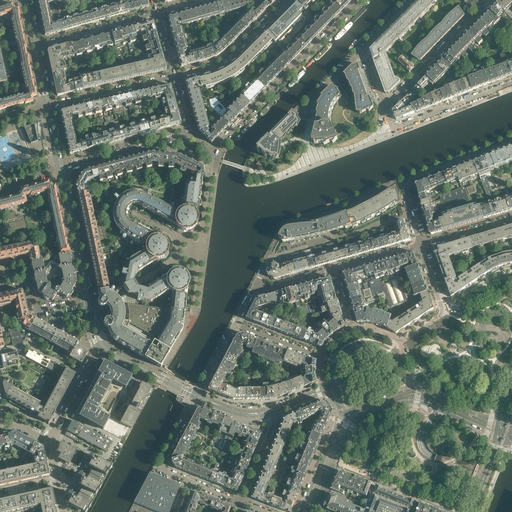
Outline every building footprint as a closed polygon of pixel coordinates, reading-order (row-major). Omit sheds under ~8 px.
[(47,6),(46,0),(38,2),(39,8),(47,6)] [(307,3),(304,0),(295,0),(296,0),(297,2),(303,8),(306,10),(307,8),(305,6),(307,3)] [(346,7),(338,0),(337,0),(335,2),(333,0),(332,0),(332,1),(341,11),(346,7)] [(420,19),(422,17),(425,14),(429,9),(433,6),(435,4),(435,3),(437,0),(420,0),(382,38),(391,48),(392,47),(394,45),(394,44),(399,39),(399,40),(400,40),(402,37),(405,34),(409,30),(412,27),(415,25),(415,24),(414,24),(419,19),(420,19)] [(462,0),(464,1),(465,2),(466,1),(467,2),(466,3),(472,9),(480,0),(462,0)] [(511,0),(501,0),(497,5),(497,4),(497,5),(511,19),(511,0)] [(341,11),(332,1),(330,3),(333,5),(330,8),(337,15),(341,11)] [(149,7),(149,6),(148,2),(140,4),(140,3),(139,4),(139,3),(137,2),(135,3),(133,3),(135,11),(148,8),(149,7)] [(262,13),(268,6),(264,2),(257,9),(262,13)] [(294,27),(303,18),(298,13),(300,11),(299,11),(300,10),(301,10),(303,8),(297,2),(295,4),(293,3),(283,13),(285,14),(284,15),(283,15),(281,17),(282,17),(281,18),(279,17),(266,30),(268,31),(265,34),(273,42),(274,43),(277,40),(279,42),(285,36),(284,36),(285,35),(286,35),(292,29),(289,27),(292,25),(294,27)] [(20,16),(19,8),(15,8),(13,7),(12,4),(4,6),(4,7),(6,15),(11,13),(12,18),(19,16),(20,16)] [(356,22),(370,8),(371,7),(370,6),(370,5),(369,5),(368,5),(367,5),(366,6),(353,19),(353,20),(353,21),(354,21),(354,22),(355,22),(356,22)] [(511,24),(511,19),(497,5),(493,8),(500,15),(505,19),(511,26),(511,24)] [(60,14),(59,12),(61,11),(61,8),(48,12),(40,14),(41,19),(49,17),(60,14)] [(337,15),(330,8),(327,11),(324,8),(323,10),(333,20),(337,15)] [(449,31),(464,17),(465,16),(463,13),(463,14),(460,9),(459,8),(456,10),(451,14),(446,19),(443,24),(442,24),(449,31)] [(500,15),(493,8),(490,11),(499,20),(501,18),(499,16),(500,15)] [(257,18),(262,13),(257,9),(256,11),(254,9),(253,9),(251,11),(250,11),(257,18)] [(333,20),(323,10),(321,11),(324,14),(321,17),(328,24),(333,20)] [(257,18),(250,11),(246,14),(254,21),(257,18)] [(499,20),(490,11),(486,15),(496,25),(497,23),(499,26),(501,24),(498,22),(500,20),(499,20)] [(186,23),(183,13),(167,18),(170,26),(176,24),(175,22),(178,21),(178,23),(180,24),(181,23),(182,24),(186,23)] [(254,21),(246,14),(243,18),(250,25),(254,21)] [(500,29),(496,25),(486,15),(480,21),(488,29),(494,35),(500,29)] [(19,16),(12,18),(11,18),(16,44),(17,44),(25,43),(19,16)] [(328,24),(321,17),(318,20),(316,17),(314,19),(315,20),(324,28),(328,24)] [(250,25),(243,18),(240,21),(247,28),(250,25)] [(504,34),(511,26),(505,19),(503,21),(507,24),(505,25),(502,28),(504,30),(502,32),(504,34)] [(324,28),(315,20),(314,21),(315,23),(312,26),(320,33),(324,28)] [(247,28),(240,21),(233,28),(240,35),(247,28)] [(486,31),(488,29),(480,21),(477,25),(488,36),(489,37),(490,37),(489,35),(490,34),(486,31)] [(135,32),(140,30),(154,27),(153,22),(134,27),(135,32)] [(51,29),(51,25),(50,23),(42,25),(44,31),(51,29)] [(59,32),(57,24),(55,25),(52,26),(52,27),(52,29),(51,29),(44,31),(44,35),(45,36),(46,36),(59,32)] [(348,25),(334,38),(333,38),(333,39),(333,40),(333,41),(334,41),(334,42),(335,42),(336,42),(336,41),(337,41),(351,28),(351,27),(351,26),(351,25),(350,25),(350,24),(349,24),(348,24),(348,25)] [(435,45),(449,31),(442,24),(441,25),(437,29),(432,33),(429,38),(428,38),(435,45)] [(488,36),(477,25),(473,29),(481,36),(483,34),(486,38),(488,36)] [(320,33),(312,26),(309,29),(308,27),(306,29),(315,38),(320,33)] [(133,42),(129,28),(124,30),(127,39),(129,38),(131,43),(133,42)] [(240,35),(233,28),(226,35),(233,42),(240,35)] [(315,38),(306,29),(305,30),(306,32),(303,35),(311,42),(315,38)] [(481,36),(473,29),(469,32),(481,43),(483,42),(479,38),(481,36)] [(208,30),(204,32),(202,32),(207,43),(213,40),(208,30)] [(123,45),(119,31),(111,33),(114,43),(118,56),(121,56),(120,52),(119,53),(118,48),(124,47),(123,45)] [(143,40),(157,36),(156,31),(147,34),(148,36),(143,38),(142,36),(137,38),(138,41),(143,40)] [(481,43),(469,32),(466,36),(473,44),(475,42),(479,45),(481,43)] [(263,50),(265,47),(267,48),(273,42),(265,34),(264,33),(260,36),(259,36),(259,37),(258,37),(256,39),(256,40),(255,40),(255,41),(255,42),(248,49),(247,49),(246,49),(246,50),(243,52),(243,53),(242,54),(239,58),(247,66),(256,57),(257,58),(264,51),(263,50)] [(110,47),(106,35),(101,36),(104,46),(106,45),(107,48),(110,47)] [(233,42),(226,35),(222,39),(229,46),(233,42)] [(311,42),(303,35),(300,38),(299,36),(297,38),(306,47),(311,42)] [(472,45),(473,44),(466,36),(462,40),(474,51),(475,52),(476,51),(474,50),(475,49),(472,45)] [(100,50),(96,37),(91,39),(94,49),(96,48),(97,50),(100,50)] [(306,47),(297,38),(296,40),(297,41),(294,44),(301,51),(306,47)] [(395,78),(386,52),(387,51),(391,48),(382,38),(370,50),(386,94),(388,92),(388,93),(398,84),(399,85),(401,81),(400,81),(396,78),(395,78)] [(420,61),(433,48),(435,45),(428,38),(427,39),(423,43),(418,48),(412,56),(418,60),(420,61)] [(229,46),(222,39),(219,42),(226,49),(229,46)] [(90,52),(86,40),(81,42),(84,52),(86,51),(87,53),(90,52)] [(474,51),(462,40),(458,43),(466,51),(468,49),(472,53),(474,51)] [(160,46),(158,41),(149,43),(150,46),(145,47),(146,50),(160,46)] [(226,49),(219,42),(217,43),(216,41),(214,42),(222,52),(226,49)] [(26,52),(26,50),(26,49),(27,48),(26,42),(25,43),(17,44),(19,54),(21,63),(29,61),(30,61),(28,55),(27,56),(26,52)] [(222,52),(214,42),(213,44),(214,46),(213,46),(218,55),(222,52)] [(80,55),(76,43),(71,45),(73,55),(76,54),(77,56),(80,55)] [(466,51),(458,43),(455,47),(466,58),(468,56),(464,53),(466,51)] [(301,51),(294,44),(291,47),(290,46),(288,47),(297,56),(301,51)] [(317,62),(331,48),(331,47),(331,46),(331,45),(331,44),(330,44),(329,45),(328,45),(327,46),(314,59),(313,59),(313,60),(313,61),(314,62),(315,62),(315,63),(316,63),(316,62),(317,62)] [(73,55),(71,45),(65,46),(68,57),(69,56),(70,57),(74,56),(73,55)] [(218,55),(213,46),(211,47),(210,45),(208,46),(209,49),(213,58),(218,55)] [(68,57),(65,46),(60,48),(62,55),(64,58),(68,57)] [(162,56),(161,51),(160,46),(146,50),(148,59),(150,59),(162,56)] [(297,56),(288,47),(286,49),(288,51),(285,54),(292,61),(297,56)] [(466,58),(455,47),(451,51),(459,58),(461,56),(464,60),(466,58)] [(62,55),(60,48),(49,51),(48,52),(50,59),(60,57),(63,59),(64,58),(62,55)] [(185,57),(183,53),(185,52),(186,50),(186,49),(177,52),(179,58),(185,57)] [(457,60),(459,58),(451,51),(448,54),(455,62),(460,67),(461,66),(460,65),(461,64),(457,60)] [(292,61),(285,54),(284,52),(280,56),(289,64),(292,61)] [(194,63),(192,54),(190,54),(189,56),(189,57),(186,58),(188,65),(194,63)] [(455,62),(448,54),(444,58),(452,66),(455,62)] [(285,68),(276,60),(273,56),(271,55),(267,58),(273,64),(281,72),(285,68)] [(166,69),(162,56),(150,59),(150,62),(153,73),(166,70),(166,69)] [(289,64),(280,56),(276,60),(285,68),(289,64)] [(414,65),(410,61),(408,62),(402,56),(398,61),(410,72),(409,72),(414,68),(413,66),(414,65)] [(64,66),(64,63),(63,62),(62,62),(62,60),(63,59),(60,57),(50,59),(52,71),(66,68),(65,66),(64,66)] [(188,65),(186,58),(185,58),(185,57),(179,58),(181,66),(188,65)] [(237,74),(244,69),(247,66),(239,58),(237,60),(236,60),(235,60),(234,61),(232,63),(231,63),(231,64),(230,65),(225,69),(224,69),(223,69),(222,69),(219,70),(219,71),(218,71),(218,72),(217,73),(214,74),(218,84),(222,83),(230,79),(230,81),(231,80),(238,75),(237,74)] [(452,66),(444,58),(440,62),(448,69),(452,66)] [(34,88),(32,75),(29,61),(21,63),(20,63),(26,90),(27,89),(34,88)] [(153,73),(150,62),(133,66),(136,78),(153,73)] [(448,69),(440,62),(437,65),(445,73),(448,69)] [(511,75),(511,73),(508,63),(503,65),(508,77),(511,75)] [(281,72),(273,64),(269,67),(278,76),(281,72)] [(361,73),(360,71),(360,70),(358,65),(354,66),(353,66),(345,75),(344,75),(344,78),(347,78),(359,74),(361,73)] [(445,73),(437,65),(433,69),(441,77),(445,73)] [(508,77),(503,65),(499,67),(503,79),(508,77)] [(136,78),(133,66),(115,70),(118,82),(136,78)] [(278,76),(269,67),(265,71),(274,79),(278,76)] [(503,79),(499,67),(494,69),(499,81),(503,79)] [(63,74),(63,71),(66,70),(66,68),(52,71),(53,76),(63,74)] [(441,77),(433,69),(430,72),(438,80),(441,77)] [(489,84),(485,72),(484,69),(482,70),(483,73),(481,74),(485,86),(489,84)] [(499,81),(494,69),(489,71),(494,82),(499,81)] [(118,82),(115,70),(98,74),(100,86),(118,82)] [(274,79),(265,71),(264,73),(262,70),(260,72),(271,83),(274,79)] [(292,87),(305,74),(305,73),(306,72),(306,71),(305,70),(304,70),(303,70),(302,71),(288,84),(288,85),(288,86),(289,87),(290,87),(291,87),(292,87)] [(494,82),(489,71),(485,72),(489,84),(494,82)] [(67,80),(68,78),(71,78),(70,72),(63,74),(53,76),(55,87),(63,85),(63,86),(65,86),(64,84),(65,83),(65,82),(66,81),(67,80)] [(271,83),(260,72),(257,75),(259,77),(268,86),(271,83)] [(438,80),(430,72),(426,76),(434,84),(438,80)] [(485,86),(481,74),(478,75),(477,72),(475,73),(481,87),(485,86)] [(481,87),(475,73),(473,73),(474,76),(472,77),(477,89),(481,87)] [(100,86),(98,74),(80,78),(83,90),(100,86)] [(218,84),(214,74),(211,75),(210,75),(209,74),(208,74),(205,75),(204,76),(203,76),(203,77),(199,78),(201,87),(205,86),(205,88),(214,86),(218,84)] [(362,80),(359,74),(347,78),(348,81),(348,84),(350,85),(350,84),(362,80)] [(477,89),(472,77),(470,78),(469,75),(467,76),(468,79),(473,91),(477,89)] [(413,98),(429,82),(433,86),(434,84),(426,76),(409,93),(413,98)] [(83,90),(80,78),(79,77),(76,78),(73,78),(73,81),(75,92),(83,90)] [(268,86),(259,77),(256,81),(264,89),(268,86)] [(201,87),(199,78),(193,79),(194,85),(197,84),(198,86),(199,87),(201,87)] [(473,91),(468,79),(463,81),(468,93),(473,91)] [(364,87),(362,80),(350,84),(350,85),(351,88),(351,91),(353,91),(364,87)] [(75,92),(73,81),(65,83),(64,84),(65,86),(63,86),(63,85),(55,87),(57,96),(75,92)] [(264,89),(256,81),(252,85),(261,93),(264,89)] [(468,93),(463,81),(459,83),(463,94),(468,93)] [(463,94),(459,83),(454,85),(458,96),(463,94)] [(261,93),(252,85),(250,87),(248,84),(246,86),(257,97),(261,93)] [(458,96),(454,85),(449,86),(454,98),(458,96)] [(257,97),(246,86),(245,88),(247,90),(245,92),(253,100),(257,97)] [(285,86),(275,96),(278,99),(288,89),(285,86)] [(331,116),(331,113),(332,110),(333,108),(335,105),(336,103),(338,100),(339,99),(342,96),(338,91),(338,90),(332,86),(322,96),(322,97),(318,104),(319,105),(317,113),(318,114),(316,121),(317,123),(312,141),(317,142),(318,143),(326,143),(327,144),(334,141),(335,141),(338,139),(332,125),(331,122),(331,119),(331,116)] [(454,98),(449,86),(445,88),(445,89),(449,100),(454,98)] [(367,94),(364,87),(353,91),(354,94),(353,97),(355,98),(356,100),(363,99),(363,98),(370,98),(370,97),(368,93),(367,94)] [(33,97),(37,96),(35,88),(34,88),(27,89),(28,94),(23,96),(25,103),(25,104),(33,102),(32,99),(33,97)] [(449,100),(445,89),(441,91),(445,101),(449,100)] [(445,101),(441,91),(436,93),(440,103),(445,101)] [(253,100),(245,92),(241,95),(250,104),(253,100)] [(401,110),(413,98),(409,93),(392,111),(395,114),(394,114),(396,120),(402,118),(402,117),(403,117),(416,112),(412,107),(402,111),(401,110)] [(440,103),(436,93),(431,95),(435,105),(440,103)] [(0,110),(25,103),(23,96),(22,95),(0,101),(0,110)] [(173,95),(166,97),(165,97),(166,99),(162,100),(162,103),(174,99),(173,95)] [(250,104),(241,95),(238,99),(246,107),(250,104)] [(435,105),(431,95),(427,97),(427,98),(431,107),(435,105)] [(216,106),(214,97),(208,98),(209,102),(211,107),(216,113),(218,110),(215,107),(216,106)] [(277,102),(274,98),(256,115),(259,119),(277,102)] [(374,107),(372,103),(373,102),(372,100),(371,100),(370,98),(363,98),(363,99),(364,112),(370,109),(371,110),(374,107)] [(431,107),(427,98),(422,99),(423,100),(426,109),(431,107)] [(176,104),(174,99),(162,103),(164,108),(168,106),(176,104)] [(246,107),(238,99),(234,103),(243,111),(246,107)] [(364,112),(363,99),(356,100),(356,104),(355,104),(355,107),(356,107),(357,112),(362,111),(363,112),(364,112)] [(236,118),(227,110),(220,102),(217,105),(217,106),(220,109),(218,110),(216,113),(222,118),(229,125),(236,118)] [(243,111),(234,103),(231,106),(239,115),(243,111)] [(421,110),(418,103),(411,106),(412,107),(416,112),(421,110)] [(177,109),(176,106),(176,104),(168,106),(168,109),(164,110),(165,112),(177,109)] [(239,115),(231,106),(227,110),(236,118),(239,115)] [(78,115),(76,107),(60,111),(62,122),(71,120),(70,115),(71,114),(73,115),(75,115),(75,116),(78,115)] [(287,135),(291,130),(292,130),(296,125),(297,125),(299,122),(296,118),(297,116),(291,112),(266,136),(256,147),(257,150),(258,150),(259,150),(263,155),(265,155),(272,158),(273,157),(278,158),(279,145),(280,143),(279,143),(280,141),(282,140),(286,136),(287,135)] [(181,123),(178,114),(171,116),(172,118),(169,119),(170,127),(180,124),(181,123)] [(161,129),(158,120),(155,121),(155,120),(154,118),(152,119),(156,131),(161,129)] [(229,125),(222,118),(218,122),(225,129),(229,125)] [(236,136),(240,140),(258,122),(254,118),(236,136)] [(156,131),(152,119),(147,120),(150,132),(156,131)] [(73,131),(72,125),(71,120),(62,122),(65,133),(73,131)] [(150,132),(147,120),(142,121),(145,133),(150,132)] [(39,123),(34,125),(38,142),(47,140),(43,122),(39,123)] [(225,129),(218,122),(215,125),(222,132),(225,129)] [(140,135),(138,126),(134,127),(134,126),(134,124),(132,125),(135,136),(140,135)] [(38,142),(34,125),(24,128),(30,143),(38,142)] [(222,132),(215,125),(211,129),(212,129),(218,136),(222,132)] [(130,138),(127,129),(124,130),(124,129),(124,127),(121,128),(125,139),(130,138)] [(109,144),(106,135),(105,128),(97,130),(98,135),(97,135),(98,136),(95,137),(94,136),(92,136),(85,138),(86,141),(88,149),(109,144)] [(211,143),(218,136),(212,129),(208,133),(204,136),(211,143)] [(119,141),(117,132),(113,133),(114,132),(113,130),(111,131),(114,142),(119,141)] [(75,142),(74,136),(73,131),(65,133),(67,144),(75,142)] [(78,152),(76,147),(76,145),(75,142),(67,144),(69,155),(78,152)] [(511,161),(507,149),(502,151),(506,163),(511,161)] [(506,163),(502,151),(496,153),(501,165),(506,163)] [(161,167),(162,154),(150,153),(153,161),(156,162),(159,162),(158,167),(161,167)] [(501,165),(496,153),(491,155),(490,155),(495,167),(501,165)] [(149,167),(146,154),(141,156),(143,164),(145,163),(147,168),(149,167)] [(495,167),(490,155),(485,158),(489,169),(495,167)] [(139,170),(136,157),(126,160),(130,173),(132,172),(131,167),(133,167),(136,166),(137,171),(139,170)] [(182,172),(182,171),(188,160),(183,158),(179,165),(178,168),(181,169),(179,171),(182,172)] [(489,169),(485,158),(474,162),(479,175),(487,197),(490,196),(493,195),(486,177),(491,174),(489,169)] [(130,173),(126,160),(121,161),(123,169),(126,169),(127,174),(130,173)] [(190,170),(194,163),(188,160),(182,171),(185,172),(186,169),(190,170)] [(120,176),(116,162),(111,164),(113,172),(116,171),(117,176),(120,176)] [(474,162),(457,168),(462,182),(463,183),(469,181),(471,180),(476,178),(475,176),(479,175),(474,162)] [(203,172),(204,168),(203,167),(194,163),(190,170),(194,172),(195,174),(203,172)] [(110,178),(106,165),(101,167),(104,175),(106,174),(107,179),(110,178)] [(99,176),(96,168),(91,170),(93,178),(99,176)] [(462,182),(457,168),(451,171),(455,181),(458,180),(460,183),(462,182)] [(93,178),(91,170),(85,171),(87,180),(93,178)] [(87,180),(85,171),(83,172),(77,182),(83,185),(87,180)] [(455,181),(451,171),(444,173),(448,184),(453,182),(454,186),(457,185),(455,181)] [(448,184),(444,173),(436,176),(440,185),(444,184),(444,185),(448,184)] [(119,285),(118,287),(120,290),(122,289),(124,289),(123,288),(134,281),(134,280),(136,273),(157,261),(158,262),(160,260),(160,259),(165,257),(168,253),(169,247),(168,242),(164,238),(159,236),(156,236),(156,235),(138,225),(137,224),(135,222),(133,223),(133,224),(132,223),(129,221),(128,221),(127,219),(126,218),(126,215),(126,214),(126,211),(128,211),(129,209),(128,208),(128,207),(130,205),(131,205),(134,204),(135,204),(137,204),(138,204),(141,206),(142,206),(142,207),(142,209),(145,210),(146,210),(146,209),(160,217),(159,218),(162,220),(163,218),(175,225),(174,226),(177,228),(178,227),(178,228),(179,228),(180,229),(181,229),(182,230),(183,230),(184,231),(185,231),(186,231),(187,231),(188,231),(189,230),(190,232),(194,230),(194,228),(195,227),(196,226),(196,225),(197,224),(197,223),(198,223),(198,222),(198,221),(198,220),(198,219),(198,218),(198,217),(198,216),(197,215),(197,214),(198,214),(199,207),(200,207),(201,206),(201,203),(200,202),(203,177),(203,176),(202,175),(197,176),(197,177),(196,177),(196,178),(195,183),(193,183),(193,185),(189,184),(187,189),(184,207),(183,207),(183,208),(181,208),(183,212),(182,212),(180,209),(179,209),(179,210),(178,211),(176,209),(175,211),(171,209),(173,208),(174,206),(174,205),(173,204),(172,204),(171,205),(168,203),(166,206),(152,199),(153,197),(149,195),(148,196),(146,195),(145,195),(144,194),(143,194),(142,193),(141,193),(140,193),(139,193),(138,192),(136,192),(134,192),(133,192),(132,193),(130,193),(129,193),(128,194),(127,194),(125,195),(124,196),(123,196),(122,197),(121,198),(120,199),(119,199),(119,200),(117,204),(116,205),(115,207),(115,209),(114,210),(114,211),(114,212),(114,214),(114,215),(114,216),(114,218),(115,219),(115,220),(115,221),(116,222),(116,224),(117,225),(118,226),(119,227),(119,228),(120,229),(121,230),(122,231),(124,232),(127,234),(126,236),(133,240),(140,244),(141,244),(143,245),(144,244),(145,245),(145,247),(149,247),(149,249),(145,249),(145,251),(144,252),(143,251),(130,259),(127,271),(123,270),(121,275),(123,276),(123,277),(121,276),(120,279),(120,284),(119,285)] [(440,185),(436,176),(429,179),(433,189),(436,188),(436,187),(440,185)] [(511,189),(511,177),(495,184),(497,188),(509,184),(511,190),(511,189)] [(433,189),(429,179),(421,182),(425,191),(429,190),(429,191),(433,189)] [(475,191),(471,180),(469,181),(471,186),(465,189),(467,194),(467,196),(469,202),(466,202),(468,209),(474,207),(473,206),(473,205),(469,194),(475,191)] [(57,193),(55,185),(53,186),(49,183),(48,181),(41,183),(41,184),(43,191),(46,191),(47,191),(48,192),(49,195),(56,193),(57,193)] [(426,194),(425,191),(421,182),(417,184),(416,185),(417,189),(419,196),(426,194)] [(43,191),(41,184),(28,188),(30,195),(30,196),(34,195),(35,194),(39,193),(40,194),(44,193),(43,191)] [(25,196),(30,195),(28,188),(28,187),(20,189),(21,192),(19,196),(16,196),(18,205),(22,204),(21,203),(23,203),(23,204),(27,203),(25,196)] [(466,202),(469,202),(467,196),(467,194),(465,189),(464,187),(441,196),(439,196),(442,205),(443,209),(451,206),(466,202)] [(400,202),(398,196),(396,190),(394,191),(393,190),(392,191),(391,189),(388,191),(395,204),(397,202),(398,204),(400,202)] [(395,204),(388,191),(387,192),(382,195),(378,198),(375,200),(382,212),(386,209),(389,207),(392,206),(395,204)] [(91,201),(90,198),(90,196),(89,197),(88,192),(78,194),(78,198),(79,198),(80,203),(80,204),(80,206),(81,206),(81,208),(91,206),(90,201),(91,201)] [(56,193),(49,195),(48,195),(48,199),(49,199),(50,201),(50,204),(50,208),(59,206),(56,193)] [(430,200),(429,196),(427,196),(426,194),(419,196),(421,202),(430,200)] [(18,205),(16,196),(7,199),(9,207),(9,208),(10,208),(14,207),(14,206),(18,205)] [(16,217),(15,212),(10,213),(8,208),(9,208),(9,207),(7,199),(3,200),(5,209),(8,220),(3,222),(5,228),(9,226),(10,230),(15,229),(16,230),(21,228),(20,227),(25,226),(22,216),(20,217),(20,216),(16,217)] [(382,212),(375,200),(370,202),(367,204),(364,205),(361,207),(367,220),(372,217),(375,216),(378,214),(382,212)] [(435,205),(434,202),(431,203),(430,200),(421,202),(422,208),(435,205)] [(504,213),(501,202),(499,202),(498,200),(496,201),(500,214),(504,213)] [(496,215),(493,204),(490,205),(490,203),(488,203),(492,217),(496,215)] [(433,212),(432,209),(436,208),(435,205),(422,208),(424,214),(433,212)] [(487,218),(484,207),(482,208),(481,205),(479,206),(483,219),(487,218)] [(62,220),(59,206),(50,208),(51,212),(52,213),(53,217),(52,217),(53,221),(62,220)] [(94,219),(92,213),(91,206),(81,208),(82,210),(81,210),(81,212),(82,213),(83,216),(82,217),(83,219),(84,220),(84,221),(94,219)] [(474,208),(474,207),(468,209),(454,214),(453,211),(444,214),(444,215),(442,215),(442,217),(442,219),(439,220),(442,232),(483,219),(479,206),(474,208)] [(367,220),(361,207),(358,208),(355,210),(351,211),(347,213),(351,225),(352,226),(351,226),(351,227),(356,225),(359,223),(363,222),(367,220)] [(432,219),(431,215),(435,214),(434,211),(433,212),(424,214),(426,220),(432,219)] [(337,229),(340,228),(341,229),(347,227),(347,226),(351,225),(347,213),(347,212),(336,216),(326,219),(318,222),(317,220),(311,221),(306,223),(302,223),(298,224),(292,225),(290,226),(289,227),(287,229),(286,230),(285,231),(284,232),(283,233),(282,235),(283,242),(290,241),(291,244),(296,243),(295,243),(295,242),(295,241),(301,240),(308,238),(314,237),(321,235),(321,234),(321,233),(330,231),(337,229)] [(102,225),(101,225),(96,226),(96,224),(95,224),(94,219),(84,221),(84,223),(84,224),(84,226),(85,226),(86,231),(85,232),(86,234),(87,234),(87,238),(87,240),(88,241),(89,244),(88,245),(89,247),(89,248),(90,249),(99,247),(98,243),(100,243),(99,240),(104,239),(105,239),(102,225)] [(436,233),(433,224),(431,224),(431,222),(433,222),(432,219),(426,220),(430,234),(431,235),(436,233)] [(66,239),(62,220),(53,221),(54,225),(55,226),(55,228),(56,230),(55,231),(57,238),(57,239),(58,241),(66,239)] [(442,232),(439,220),(437,221),(437,222),(433,224),(436,233),(442,232)] [(408,230),(407,226),(406,224),(405,221),(396,224),(397,227),(398,227),(400,232),(402,232),(408,230)] [(511,237),(509,226),(493,231),(496,242),(511,237)] [(410,239),(408,230),(402,232),(403,234),(401,234),(403,242),(409,240),(410,240),(409,240),(410,239)] [(496,242),(493,231),(478,236),(481,247),(496,242)] [(403,242),(401,234),(400,234),(397,235),(396,232),(394,233),(397,244),(403,242)] [(397,244),(394,233),(392,233),(392,236),(389,237),(391,246),(397,244)] [(391,246),(389,237),(386,238),(385,235),(382,236),(386,247),(391,246)] [(386,247),(382,236),(380,237),(381,239),(377,240),(380,249),(386,247)] [(481,247),(478,236),(470,238),(465,239),(462,241),(466,255),(475,252),(474,249),(481,247)] [(69,252),(68,246),(67,246),(66,239),(58,241),(58,243),(58,244),(60,252),(61,252),(61,254),(69,252)] [(374,251),(371,239),(368,240),(369,243),(366,244),(368,252),(374,251)] [(380,249),(377,240),(374,241),(373,239),(371,239),(374,251),(380,249)] [(466,255),(462,241),(445,246),(449,256),(454,255),(455,258),(466,255)] [(368,252),(366,244),(362,245),(362,242),(359,243),(362,254),(368,252)] [(362,254),(359,243),(357,243),(358,246),(354,247),(357,256),(362,254)] [(39,259),(37,248),(31,250),(30,244),(23,246),(25,255),(29,254),(30,261),(31,260),(39,259)] [(25,255),(23,246),(23,245),(16,246),(18,255),(21,255),(22,255),(25,255)] [(357,256),(354,247),(351,248),(350,245),(348,246),(351,257),(357,256)] [(351,257),(348,246),(345,247),(346,249),(343,250),(345,259),(351,257)] [(449,256),(445,246),(435,247),(437,252),(435,252),(438,262),(449,258),(449,256)] [(511,246),(511,247),(504,249),(505,253),(502,254),(493,257),(485,261),(482,263),(482,264),(488,273),(502,266),(511,263),(511,246)] [(102,257),(102,254),(102,252),(100,252),(99,247),(90,249),(90,251),(90,252),(90,254),(91,254),(91,256),(92,259),(91,260),(92,262),(93,262),(93,264),(102,262),(101,257),(102,257)] [(339,261),(336,249),(334,250),(334,253),(331,254),(334,262),(339,261)] [(345,259),(343,250),(339,251),(338,249),(336,249),(339,261),(345,259)] [(66,299),(68,296),(72,290),(75,285),(74,276),(74,275),(73,268),(72,268),(71,263),(71,262),(70,256),(69,255),(68,253),(69,253),(69,252),(61,254),(55,256),(52,260),(52,261),(50,261),(45,258),(40,259),(39,259),(31,260),(31,261),(32,261),(32,262),(31,264),(33,271),(34,271),(34,275),(34,276),(35,283),(36,283),(38,292),(43,296),(43,297),(49,300),(50,300),(52,302),(57,294),(58,293),(64,297),(66,299)] [(334,262),(331,254),(328,255),(327,252),(325,253),(328,264),(334,262)] [(301,259),(300,256),(299,253),(294,255),(295,258),(296,264),(299,272),(305,271),(301,259)] [(328,264),(325,253),(322,253),(323,256),(319,257),(322,266),(328,264)] [(418,265),(414,253),(401,256),(405,266),(406,269),(418,265)] [(322,266),(319,257),(316,258),(315,255),(313,256),(316,267),(322,266)] [(293,274),(290,263),(284,264),(283,261),(289,260),(288,256),(275,260),(274,263),(268,274),(269,276),(274,279),(293,274)] [(316,267),(313,256),(311,257),(311,259),(308,260),(310,269),(316,267)] [(454,270),(449,258),(438,262),(443,274),(454,270)] [(310,269),(308,260),(305,261),(304,259),(301,259),(305,271),(310,269)] [(398,272),(393,259),(389,260),(393,270),(395,270),(396,272),(398,272)] [(390,274),(385,261),(382,262),(385,273),(387,272),(388,274),(390,274)] [(105,275),(104,269),(102,262),(93,264),(93,266),(93,268),(94,269),(95,272),(94,273),(94,275),(95,276),(96,277),(105,275)] [(299,272),(296,264),(293,265),(292,262),(290,263),(293,274),(299,272)] [(383,276),(378,263),(374,264),(378,276),(380,275),(380,277),(383,276)] [(378,276),(374,264),(368,266),(371,275),(371,276),(374,275),(376,280),(379,279),(378,276)] [(488,273),(482,264),(476,267),(475,265),(473,267),(474,268),(469,272),(475,281),(488,273)] [(420,271),(418,265),(406,269),(408,275),(420,271)] [(371,275),(368,266),(356,269),(357,274),(358,275),(366,273),(367,276),(371,275)] [(165,293),(170,290),(171,291),(173,287),(174,288),(172,291),(173,292),(172,297),(171,307),(171,310),(185,311),(185,306),(186,306),(186,301),(187,289),(187,288),(187,287),(188,287),(188,286),(188,285),(189,285),(189,284),(189,283),(189,282),(189,281),(189,280),(189,279),(189,278),(189,277),(188,277),(188,275),(187,274),(186,273),(185,272),(184,272),(183,271),(182,270),(181,270),(180,270),(178,269),(177,269),(176,270),(175,270),(174,270),(173,270),(171,271),(170,272),(169,273),(168,273),(166,274),(166,275),(145,289),(138,287),(138,286),(137,285),(135,282),(134,281),(123,288),(124,289),(126,291),(126,292),(127,293),(127,294),(127,293),(128,295),(129,294),(138,296),(137,300),(142,302),(143,300),(151,302),(158,297),(165,293)] [(354,275),(357,274),(356,269),(344,273),(343,274),(345,279),(354,277),(354,275)] [(463,290),(456,280),(457,280),(456,278),(457,278),(456,275),(454,270),(443,274),(451,297),(463,290)] [(422,276),(420,271),(408,275),(410,280),(422,276)] [(475,281),(469,272),(464,275),(463,274),(460,275),(462,277),(457,280),(456,280),(463,290),(475,281)] [(108,285),(108,282),(107,280),(106,280),(105,275),(96,277),(96,279),(95,280),(96,281),(97,282),(98,287),(97,288),(98,291),(108,289),(107,285),(108,285)] [(424,281),(423,278),(422,276),(410,280),(412,285),(424,281)] [(331,285),(329,278),(329,277),(314,281),(316,287),(319,287),(319,288),(331,285)] [(358,284),(357,280),(355,281),(354,277),(345,279),(347,287),(358,284)] [(365,305),(383,299),(386,298),(388,303),(392,307),(410,302),(409,299),(407,294),(405,290),(404,288),(402,283),(400,278),(381,284),(384,293),(373,296),(352,303),(353,308),(365,305)] [(317,290),(316,287),(314,281),(308,283),(311,294),(312,295),(314,295),(313,292),(317,291),(317,290)] [(426,286),(424,281),(412,285),(414,291),(426,286)] [(384,293),(381,284),(380,283),(374,285),(373,282),(369,283),(370,285),(371,288),(373,296),(384,293)] [(311,294),(308,283),(303,285),(307,299),(309,299),(309,297),(308,295),(311,294)] [(360,292),(358,284),(347,287),(349,295),(360,292)] [(307,299),(303,285),(297,286),(300,296),(300,297),(304,296),(304,298),(304,300),(307,299)] [(333,292),(331,285),(319,288),(321,292),(319,293),(320,296),(322,296),(333,292)] [(300,296),(297,286),(291,288),(296,303),(298,302),(297,297),(300,296)] [(428,292),(426,286),(414,291),(416,296),(420,295),(428,292)] [(118,291),(120,290),(118,287),(113,288),(115,295),(110,296),(99,298),(99,299),(98,301),(98,304),(100,306),(103,307),(106,306),(107,304),(107,303),(107,302),(117,293),(118,291)] [(183,330),(184,315),(185,311),(171,310),(171,307),(172,297),(173,292),(172,291),(174,288),(173,287),(171,291),(170,290),(165,293),(158,297),(151,302),(143,300),(142,302),(137,300),(138,296),(129,294),(128,295),(127,293),(127,294),(127,293),(126,292),(126,291),(124,289),(122,289),(120,290),(118,291),(117,293),(107,302),(107,303),(107,304),(108,305),(109,307),(110,307),(111,308),(111,309),(112,310),(112,311),(112,312),(112,313),(112,314),(112,315),(112,316),(112,317),(112,318),(111,319),(111,320),(109,319),(106,319),(104,321),(103,324),(105,327),(107,328),(108,330),(108,331),(109,332),(110,334),(110,335),(111,336),(112,337),(113,338),(114,339),(115,340),(116,341),(118,342),(119,343),(144,358),(148,360),(148,361),(156,366),(156,365),(160,367),(163,363),(163,364),(168,356),(167,355),(170,351),(183,330)] [(115,295),(113,288),(108,289),(98,291),(99,298),(110,296),(115,295)] [(296,303),(291,288),(264,296),(266,304),(287,305),(296,303)] [(373,296),(371,288),(368,289),(360,292),(349,295),(352,303),(373,296)] [(26,313),(22,292),(22,291),(21,291),(20,291),(13,292),(15,300),(16,306),(15,306),(16,311),(17,311),(18,315),(26,313)] [(336,300),(334,296),(333,292),(322,296),(324,304),(325,304),(325,303),(336,300)] [(434,308),(428,292),(420,295),(422,303),(414,309),(420,318),(428,313),(434,309),(434,308)] [(264,309),(266,304),(264,296),(257,298),(255,300),(245,319),(253,322),(256,312),(263,315),(265,309),(264,309)] [(337,306),(336,300),(325,303),(325,304),(326,307),(323,308),(320,308),(321,311),(337,306)] [(316,312),(315,307),(314,303),(311,304),(308,305),(305,306),(303,306),(297,308),(300,317),(301,316),(309,314),(310,314),(316,312)] [(364,311),(363,308),(365,307),(365,305),(353,308),(355,314),(363,312),(364,311)] [(340,314),(337,306),(321,311),(322,314),(329,312),(330,317),(332,317),(332,316),(340,314)] [(420,318),(414,309),(401,317),(408,326),(420,318)] [(370,323),(373,311),(367,310),(366,314),(364,322),(366,322),(370,323)] [(376,324),(380,312),(374,310),(373,311),(370,323),(376,324)] [(259,324),(263,315),(256,312),(253,322),(259,324)] [(364,322),(366,314),(364,314),(363,312),(355,314),(357,323),(361,322),(364,322)] [(382,326),(385,315),(385,314),(380,312),(376,324),(382,326)] [(30,328),(35,320),(27,315),(26,313),(18,315),(17,315),(18,322),(21,323),(21,324),(25,327),(25,326),(30,328)] [(343,327),(340,314),(332,316),(332,317),(332,319),(340,328),(343,327)] [(266,327),(269,317),(263,315),(259,324),(266,327)] [(387,328),(389,321),(391,316),(385,315),(382,326),(387,328)] [(272,329),(276,320),(269,317),(266,327),(272,329)] [(408,326),(401,317),(393,322),(389,321),(387,328),(396,334),(402,330),(408,326)] [(340,328),(332,319),(327,323),(326,323),(325,323),(326,324),(325,324),(333,333),(336,330),(340,328)] [(37,329),(40,323),(35,320),(30,328),(29,330),(32,332),(34,333),(36,329),(37,329)] [(279,332),(282,322),(276,320),(272,329),(279,332)] [(333,333),(325,324),(326,324),(325,323),(323,321),(321,323),(320,323),(317,325),(318,326),(320,328),(321,329),(328,337),(333,333)] [(285,334),(289,325),(282,322),(279,332),(285,334)] [(40,336),(46,326),(40,323),(37,329),(36,329),(34,333),(40,336)] [(297,339),(303,324),(301,323),(299,328),(300,328),(299,328),(297,328),(297,327),(296,326),(296,328),(292,337),(297,339)] [(303,341),(307,331),(306,330),(306,331),(304,330),(304,329),(304,330),(306,325),(303,324),(297,339),(303,341)] [(292,337),(296,328),(289,325),(285,334),(292,337)] [(51,342),(57,332),(46,326),(40,336),(51,342)] [(309,343),(312,334),(312,333),(311,332),(310,333),(309,332),(310,329),(308,328),(307,331),(303,341),(309,343)] [(328,337),(321,329),(320,328),(319,329),(320,330),(315,334),(315,333),(316,336),(323,344),(325,340),(328,337)] [(24,339),(27,335),(18,330),(16,331),(14,331),(12,332),(10,332),(11,337),(12,339),(12,340),(13,345),(22,343),(24,339)] [(62,348),(67,337),(57,332),(51,342),(62,348)] [(246,345),(249,337),(248,336),(247,336),(247,335),(246,335),(243,334),(242,334),(242,333),(239,335),(243,344),(244,343),(245,344),(246,345)] [(323,344),(316,336),(314,336),(312,334),(309,343),(314,345),(319,347),(321,347),(323,344)] [(243,344),(239,335),(236,336),(235,337),(234,340),(233,340),(232,341),(232,342),(232,343),(240,347),(241,346),(240,344),(243,344)] [(253,349),(257,339),(250,336),(249,336),(249,337),(246,345),(247,347),(253,349)] [(77,346),(78,343),(67,337),(62,348),(72,353),(73,353),(76,346),(77,346)] [(282,362),(282,361),(287,351),(279,348),(278,350),(273,348),(274,346),(273,345),(272,344),(271,344),(270,344),(269,344),(268,346),(263,344),(264,342),(257,339),(253,349),(251,353),(258,356),(258,357),(274,363),(272,369),(277,370),(279,364),(282,362)] [(240,350),(241,348),(240,347),(232,343),(229,349),(239,355),(241,351),(240,350)] [(81,363),(86,354),(87,352),(77,346),(76,346),(73,353),(72,353),(71,357),(81,363)] [(239,355),(229,349),(226,355),(235,360),(236,358),(237,359),(239,355)] [(20,369),(16,351),(5,353),(6,355),(4,356),(4,355),(0,355),(0,368),(1,373),(7,372),(7,368),(17,366),(18,369),(20,369)] [(33,361),(36,355),(37,353),(33,351),(32,353),(29,351),(26,357),(33,361)] [(291,365),(295,354),(287,351),(282,361),(291,365)] [(300,365),(303,357),(295,354),(291,365),(296,367),(297,366),(300,367),(300,365)] [(39,364),(43,358),(44,357),(40,355),(39,356),(36,355),(33,361),(39,364)] [(233,367),(235,363),(234,362),(235,360),(226,355),(219,367),(229,372),(229,370),(231,371),(233,367)] [(314,367),(315,362),(303,357),(300,365),(303,365),(303,367),(314,367)] [(46,368),(50,362),(51,360),(47,358),(46,360),(43,358),(39,364),(46,368)] [(53,372),(58,364),(54,362),(53,364),(50,362),(46,368),(53,372)] [(90,420),(95,411),(109,386),(112,381),(117,372),(118,370),(104,363),(98,373),(96,378),(87,394),(84,399),(84,400),(82,404),(80,407),(85,409),(82,415),(84,416),(83,418),(89,422),(90,420)] [(230,377),(232,374),(229,372),(219,367),(213,379),(221,382),(222,382),(223,381),(226,375),(230,377)] [(314,377),(314,367),(303,367),(303,377),(314,377)] [(55,410),(56,408),(57,408),(57,407),(60,402),(62,398),(63,397),(62,397),(65,393),(67,388),(68,388),(67,388),(70,383),(72,379),(73,379),(73,378),(75,374),(64,368),(46,401),(44,399),(43,399),(43,401),(43,403),(42,406),(42,408),(38,406),(40,402),(4,382),(1,383),(1,384),(3,392),(3,393),(4,394),(4,395),(5,396),(6,397),(7,398),(8,399),(10,400),(8,402),(14,405),(33,415),(34,412),(39,414),(37,418),(38,419),(38,418),(41,420),(48,423),(48,424),(52,416),(54,412),(55,412),(56,410),(55,410)] [(129,380),(131,377),(118,370),(117,372),(118,373),(113,381),(125,388),(127,385),(129,380)] [(162,379),(157,388),(165,391),(166,391),(166,390),(174,376),(174,375),(168,371),(162,379)] [(304,387),(301,380),(300,378),(297,379),(297,377),(291,380),(296,390),(304,387)] [(315,382),(314,377),(303,377),(303,379),(301,380),(304,387),(315,382)] [(218,394),(221,386),(220,385),(221,382),(213,379),(207,389),(208,390),(218,394)] [(296,390),(291,380),(283,383),(283,384),(287,394),(296,390)] [(287,394),(283,384),(281,385),(280,383),(279,383),(279,382),(278,381),(276,382),(277,385),(277,386),(281,396),(287,394)] [(281,396),(277,386),(277,385),(276,382),(273,383),(274,387),(273,387),(271,388),(274,399),(281,396)] [(127,410),(120,423),(132,429),(153,389),(142,383),(138,390),(138,391),(129,407),(127,410)] [(274,399),(271,388),(269,388),(268,388),(268,384),(265,384),(265,388),(266,388),(266,399),(273,399),(274,399)] [(127,395),(131,387),(127,385),(125,388),(123,392),(127,395)] [(231,399),(233,389),(223,385),(223,387),(221,386),(218,394),(231,399)] [(233,389),(231,400),(232,400),(240,400),(239,389),(239,387),(234,387),(233,389)] [(111,414),(116,404),(119,398),(117,397),(109,412),(111,414)] [(327,407),(322,401),(315,404),(318,412),(319,411),(320,412),(327,407)] [(318,412),(315,404),(307,407),(311,415),(318,412)] [(85,409),(80,407),(76,415),(83,418),(84,416),(82,415),(85,409)] [(311,415),(307,407),(300,410),(304,419),(310,416),(311,415)] [(328,419),(332,411),(327,407),(320,412),(322,414),(321,416),(328,419)] [(200,418),(203,410),(198,408),(192,418),(199,420),(200,418)] [(205,420),(208,412),(203,410),(200,418),(205,420)] [(304,419),(300,410),(294,412),(299,424),(302,423),(301,420),(304,419)] [(103,429),(109,419),(97,412),(92,421),(90,420),(89,422),(103,429)] [(210,425),(214,414),(208,412),(205,420),(209,421),(209,422),(208,423),(207,424),(210,425)] [(299,424),(294,412),(289,415),(292,422),(294,423),(296,422),(298,425),(299,424)] [(216,424),(219,416),(214,414),(210,425),(212,426),(212,424),(212,423),(216,424)] [(292,422),(289,415),(284,417),(281,422),(290,426),(292,422)] [(328,419),(321,416),(320,416),(318,416),(315,424),(325,428),(328,419)] [(192,418),(189,425),(198,428),(200,429),(202,424),(199,423),(199,421),(200,421),(199,420),(199,421),(192,418)] [(226,455),(235,433),(239,424),(235,422),(235,423),(224,418),(220,429),(217,436),(207,432),(196,452),(196,455),(200,457),(199,460),(208,464),(210,461),(216,463),(221,466),(226,455)] [(112,442),(74,422),(72,421),(65,435),(76,441),(78,437),(106,452),(112,442)] [(289,429),(290,426),(281,422),(279,428),(290,432),(290,430),(289,429)] [(321,436),(325,428),(315,424),(314,423),(311,432),(321,436)] [(239,438),(244,426),(239,424),(235,433),(239,434),(238,435),(237,436),(237,437),(239,438)] [(200,429),(198,428),(189,425),(186,430),(194,433),(195,433),(196,430),(197,430),(198,431),(199,431),(200,429)] [(246,436),(249,428),(244,426),(239,438),(241,439),(242,437),(241,437),(242,436),(246,437),(246,436)] [(252,436),(254,430),(249,428),(246,436),(248,437),(252,438),(252,437),(252,436)] [(289,434),(290,432),(279,428),(277,433),(286,437),(287,433),(289,434)] [(193,436),(194,433),(186,430),(183,435),(195,439),(196,437),(194,437),(193,436)] [(258,441),(260,434),(260,432),(254,430),(252,436),(252,437),(252,438),(258,441)] [(318,445),(321,436),(311,432),(310,431),(309,434),(305,433),(303,436),(308,438),(306,441),(308,442),(308,441),(318,445)] [(284,440),(286,437),(277,433),(275,438),(285,443),(286,441),(284,440)] [(19,447),(24,438),(16,434),(15,434),(17,442),(16,445),(19,447)] [(195,439),(183,435),(180,440),(189,443),(191,440),(192,440),(192,441),(194,442),(195,439)] [(255,446),(258,441),(252,438),(248,437),(246,440),(244,441),(255,446)] [(315,451),(318,445),(308,441),(308,442),(307,445),(301,442),(298,441),(300,438),(297,437),(295,443),(297,443),(300,445),(315,451)] [(25,450),(29,440),(24,438),(19,447),(25,450)] [(285,445),(285,443),(275,438),(273,444),(281,447),(283,444),(285,445)] [(30,452),(35,443),(29,440),(25,450),(30,452)] [(187,447),(189,443),(180,440),(178,445),(189,450),(190,447),(189,447),(188,447),(187,447)] [(253,451),(255,446),(244,441),(243,444),(246,445),(244,448),(253,451)] [(69,465),(77,450),(63,443),(62,443),(61,442),(58,447),(59,448),(57,452),(58,453),(59,457),(58,459),(69,465)] [(43,450),(43,447),(35,443),(30,452),(33,454),(34,452),(43,450)] [(280,451),(281,447),(273,444),(270,449),(281,453),(282,452),(280,451)] [(189,450),(178,445),(175,450),(183,453),(185,450),(186,450),(186,451),(188,452),(189,450)] [(315,451),(300,445),(299,447),(303,449),(305,449),(304,453),(313,457),(315,451)] [(251,456),(253,451),(244,448),(243,451),(242,451),(238,449),(237,451),(251,456)] [(280,455),(281,453),(270,449),(268,455),(277,458),(278,455),(280,455)] [(45,456),(43,450),(34,452),(33,454),(34,458),(45,456)] [(182,456),(183,453),(175,450),(170,459),(171,460),(179,457),(182,456)] [(251,456),(237,451),(236,452),(241,454),(242,454),(240,458),(249,462),(251,456)] [(310,463),(313,457),(304,453),(302,457),(300,455),(296,454),(295,456),(310,463)] [(275,462),(277,458),(268,455),(266,460),(276,464),(277,462),(275,462)] [(46,462),(45,456),(34,458),(35,464),(46,462)] [(310,463),(295,456),(294,459),(298,460),(301,460),(299,465),(308,468),(310,463)] [(112,466),(110,465),(94,457),(88,467),(105,475),(105,476),(108,471),(109,472),(112,466)] [(181,462),(179,457),(171,460),(173,465),(181,462)] [(247,467),(249,462),(240,458),(239,462),(238,461),(234,459),(233,461),(247,467)] [(276,466),(276,464),(266,460),(264,465),(272,469),(274,465),(276,466)] [(182,470),(185,462),(183,461),(181,462),(173,465),(174,467),(182,470)] [(188,472),(192,462),(190,461),(189,462),(190,463),(189,464),(185,462),(182,470),(188,472)] [(247,467),(233,461),(232,463),(236,465),(238,465),(236,468),(245,472),(247,467)] [(193,475),(196,467),(193,465),(193,464),(194,464),(194,463),(192,462),(188,472),(193,475)] [(214,483),(218,474),(221,466),(216,463),(213,470),(209,481),(214,483)] [(0,511),(14,511),(55,504),(53,496),(51,497),(43,464),(32,466),(31,465),(0,472),(0,511)] [(198,477),(203,466),(201,465),(200,467),(200,468),(196,467),(193,475),(198,477)] [(271,472),(272,469),(264,465),(261,471),(272,475),(273,473),(271,472)] [(306,474),(308,468),(299,465),(297,469),(295,467),(291,465),(290,468),(293,469),(306,474)] [(204,479),(207,471),(203,470),(204,469),(204,468),(205,467),(203,466),(198,477),(204,479)] [(100,484),(105,475),(88,467),(78,485),(94,494),(95,495),(98,490),(99,491),(101,485),(100,484)] [(243,477),(245,472),(236,468),(234,472),(232,471),(231,472),(243,477)] [(303,480),(306,474),(293,469),(292,472),(294,473),(295,472),(296,472),(294,476),(303,480)] [(209,481),(213,470),(211,470),(211,471),(211,472),(211,473),(207,471),(204,479),(209,481)] [(271,477),(272,475),(261,471),(259,476),(268,480),(269,476),(271,477)] [(339,485),(344,473),(341,471),(339,472),(337,476),(334,483),(339,485)] [(241,482),(243,477),(231,472),(232,475),(231,478),(232,479),(235,480),(241,482)] [(156,511),(169,511),(180,485),(149,473),(134,503),(156,511)] [(220,485),(224,474),(222,473),(222,474),(222,475),(222,476),(218,474),(214,483),(220,485)] [(344,486),(349,474),(344,473),(339,485),(344,486)] [(225,487),(228,479),(228,478),(225,477),(225,476),(226,476),(226,474),(224,474),(220,485),(225,487)] [(349,488),(353,476),(349,474),(344,486),(349,488)] [(267,483),(268,480),(259,476),(257,482),(268,486),(268,484),(267,483)] [(301,486),(303,480),(294,476),(293,480),(292,480),(292,479),(289,478),(288,481),(301,486)] [(353,490),(358,478),(353,476),(349,488),(353,490)] [(358,492),(363,480),(358,478),(353,490),(358,492)] [(231,490),(234,481),(235,482),(235,480),(232,479),(231,480),(228,479),(225,487),(231,490)] [(237,491),(241,482),(235,480),(235,482),(234,481),(231,490),(236,492),(237,491)] [(362,494),(367,482),(363,480),(358,492),(362,494)] [(298,492),(301,486),(288,481),(287,483),(290,484),(291,484),(289,488),(298,492)] [(265,487),(268,486),(257,482),(255,487),(264,490),(265,487)] [(370,488),(372,485),(372,483),(367,482),(362,494),(367,496),(370,488)] [(339,490),(340,487),(339,486),(339,485),(334,483),(332,490),(343,494),(344,492),(339,490)] [(89,503),(94,494),(78,485),(72,497),(69,502),(68,504),(70,506),(81,511),(85,511),(87,509),(88,510),(91,504),(89,503)] [(414,511),(416,508),(414,508),(416,502),(412,501),(409,500),(396,495),(383,489),(376,486),(376,487),(372,485),(370,488),(372,489),(370,493),(371,493),(368,501),(366,500),(364,503),(367,504),(365,509),(363,509),(362,508),(360,511),(414,511)] [(263,492),(264,490),(255,487),(253,492),(265,497),(267,494),(263,492)] [(296,497),(298,492),(289,488),(288,492),(287,491),(284,489),(283,492),(296,497)] [(198,503),(198,500),(196,499),(198,494),(193,492),(187,508),(195,511),(196,508),(197,506),(195,505),(195,503),(197,502),(198,503)] [(263,503),(265,497),(253,492),(250,498),(263,503)] [(269,505),(273,496),(274,492),(272,492),(271,494),(267,492),(267,494),(265,497),(263,503),(269,505)] [(294,503),(296,497),(283,492),(282,495),(285,496),(285,495),(286,496),(285,500),(294,503)] [(209,507),(212,498),(200,494),(200,495),(198,494),(196,499),(198,500),(198,503),(202,504),(202,505),(204,506),(205,506),(209,507)] [(360,511),(362,508),(348,503),(348,501),(338,497),(339,497),(330,494),(327,501),(327,502),(324,507),(324,508),(325,509),(331,511),(332,511),(334,511),(360,511)] [(275,508),(279,499),(273,496),(269,505),(275,508)] [(226,505),(224,504),(224,503),(212,498),(209,507),(213,509),(213,510),(216,511),(216,510),(220,511),(222,509),(225,510),(226,505)] [(282,510),(284,504),(283,503),(284,502),(282,501),(282,500),(279,499),(275,508),(282,510)] [(286,511),(290,511),(294,503),(285,500),(284,502),(283,503),(284,504),(282,510),(286,511)] [(424,511),(426,506),(420,503),(420,504),(417,511),(424,511)]
